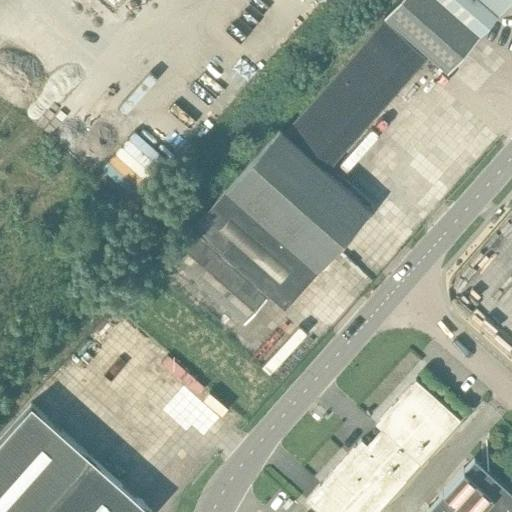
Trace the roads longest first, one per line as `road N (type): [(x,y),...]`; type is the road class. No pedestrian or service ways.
road 1 (unclassified): [(213,511),(235,471),(397,286)]
road 2 (unknown): [(170,0),(111,66),(83,81),(51,77),(0,31)]
road 3 (unclassified): [(397,286),(511,158)]
road 4 (unclassified): [(511,394),(397,286)]
